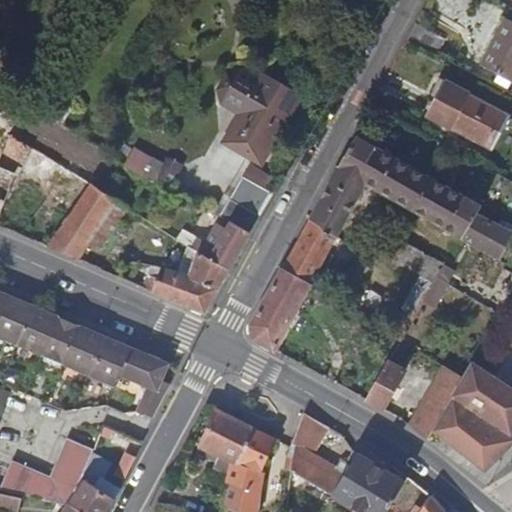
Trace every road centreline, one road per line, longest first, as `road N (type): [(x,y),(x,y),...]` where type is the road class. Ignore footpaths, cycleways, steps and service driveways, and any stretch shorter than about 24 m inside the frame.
road 1 (residential): [(217,347),(405,0)]
road 2 (secondary): [(430,469),(217,347)]
road 3 (secondary): [(217,347),(0,249)]
road 4 (residential): [(217,347),(129,511)]
road 5 (unknown): [(165,444),(104,422),(70,430),(18,409)]
